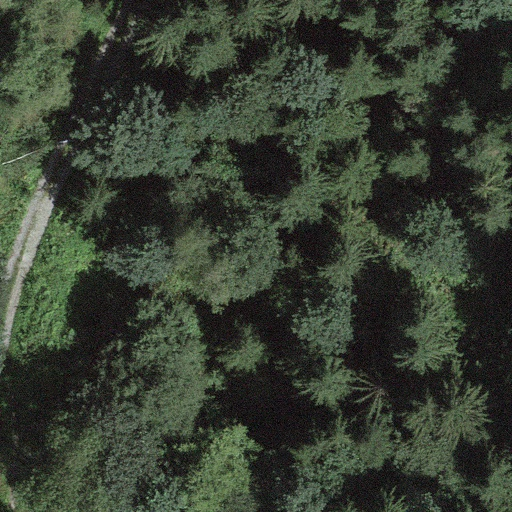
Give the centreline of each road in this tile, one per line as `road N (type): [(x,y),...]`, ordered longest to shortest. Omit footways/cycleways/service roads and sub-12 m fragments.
road 1 (track): [(0,330),(50,183),(140,0)]
road 2 (track): [(7,305),(14,511)]
